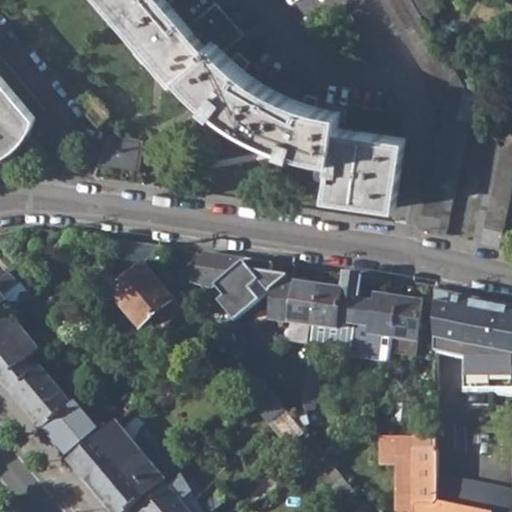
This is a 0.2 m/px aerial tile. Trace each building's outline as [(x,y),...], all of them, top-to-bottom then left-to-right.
[(105,0),(173,80),(181,74),(184,78),(203,97),(208,101),(205,103),(216,112),(219,109),(223,113),(226,115),(240,125),(246,129),(266,139),(272,142),(283,145),(282,149),(294,151),(295,148),(297,148),(316,151),(328,151),(333,151),(331,164),(321,162),(321,165),(317,165),(316,170),(320,170),(319,173),(330,175),(327,195),(395,206),(405,138),(338,128),(340,111),(333,110),(318,107),(321,97),(310,93),(306,103),(262,82),(243,67),(249,59),(238,50),(232,58),(229,55),(227,53),(223,49),(242,33),(213,0),(189,0),(182,6),(196,21),(189,27),(168,2),(169,0),(105,0)] [(381,0),(445,105),(454,66),(445,51),(413,0),(381,0)] [(454,66),(456,70),(471,62),(460,43),(445,51),(454,66)] [(0,52),(0,153),(8,151),(24,138),(31,128),(35,114),(45,106),(0,52)] [(479,76),(471,62),(456,70),(464,83),(479,76)] [(445,105),(423,213),(421,228),(447,234),(472,115),(481,111),(464,83),(456,70),(454,66),(445,105)] [(79,99),(98,122),(109,113),(90,90),(79,99)] [(98,162),(138,167),(142,140),(103,134),(98,162)] [(503,246),(505,230),(511,197),(511,140),(501,146),(497,138),(476,240),(503,246)] [(123,241),(127,278),(144,264),(165,247),(123,241)] [(191,283),(212,289),(216,286),(248,259),(204,252),(191,283)] [(226,309),(237,323),(256,307),(273,293),(290,279),(290,278),(290,276),(272,273),(273,263),(248,259),(216,286),(231,304),(226,309)] [(110,293),(151,341),(185,313),(144,264),(127,278),(110,293)] [(0,310),(10,302),(4,296),(19,282),(10,272),(0,280),(0,310)] [(341,325),(356,327),(360,302),(364,277),(347,275),(343,292),(322,289),(315,327),(339,331),(341,325)] [(270,321),(315,327),(322,289),(298,286),(292,284),(293,278),(290,279),(273,293),(270,321)] [(30,294),(19,282),(4,296),(10,302),(14,308),(30,294)] [(498,305),(438,292),(438,322),(437,353),(464,359),(463,392),(484,393),(484,348),(487,332),(493,333),(498,305)] [(377,304),(360,302),(356,327),(352,349),(352,352),(352,356),(392,362),(395,339),(402,300),(378,297),(377,304)] [(399,354),(417,356),(424,304),(402,300),(395,339),(401,341),(399,354)] [(504,306),(498,305),(493,333),(487,332),(484,348),(484,393),(511,394),(511,372),(502,350),(504,335),(504,306)] [(511,307),(504,306),(504,335),(502,350),(511,372),(511,307)] [(0,318),(0,378),(3,382),(26,363),(41,351),(8,312),(0,318)] [(234,347),(247,336),(237,323),(224,334),(234,347)] [(352,349),(356,327),(341,325),(339,331),(315,327),(313,342),(352,349)] [(104,364),(111,374),(123,364),(115,355),(104,364)] [(325,426),(318,418),(319,362),(310,362),(303,402),(308,413),(312,423),(303,429),(308,434),(323,452),(325,455),(332,451),(331,438),(321,428),(325,426)] [(30,367),(26,363),(3,382),(44,430),(73,405),(41,368),(36,363),(30,367)] [(384,387),(392,388),(393,379),(385,378),(384,387)] [(392,388),(384,387),(383,395),(391,396),(392,388)] [(265,398),(300,440),(302,438),(308,434),(303,429),(298,422),(272,391),(265,398)] [(115,411),(121,419),(139,405),(132,396),(115,411)] [(44,430),(67,458),(107,424),(98,414),(93,418),(78,401),(73,405),(44,430)] [(298,422),(303,429),(312,423),(308,413),(298,422)] [(70,463),(111,511),(129,511),(166,481),(117,423),(70,463)] [(302,438),(316,455),(323,452),(308,434),(302,438)] [(398,463),(396,511),(417,511),(417,506),(439,505),(439,501),(437,472),(436,435),(382,435),(378,438),(380,463),(398,463)] [(316,455),(327,467),(333,463),(325,455),(323,452),(316,455)] [(327,467),(340,483),(346,480),(333,463),(327,467)] [(485,511),(485,483),(437,472),(439,501),(485,511)] [(137,511),(192,511),(178,495),(186,488),(177,479),(137,511)] [(336,486),(348,501),(357,494),(346,480),(340,483),(336,486)] [(485,511),(491,511),(511,511),(511,489),(485,483),(485,511)] [(371,511),(357,494),(348,501),(345,504),(350,511),(371,511)] [(202,509),(205,511),(212,511),(223,503),(217,496),(202,509)] [(491,511),(485,511),(439,501),(439,505),(417,506),(417,511),(491,511)]
